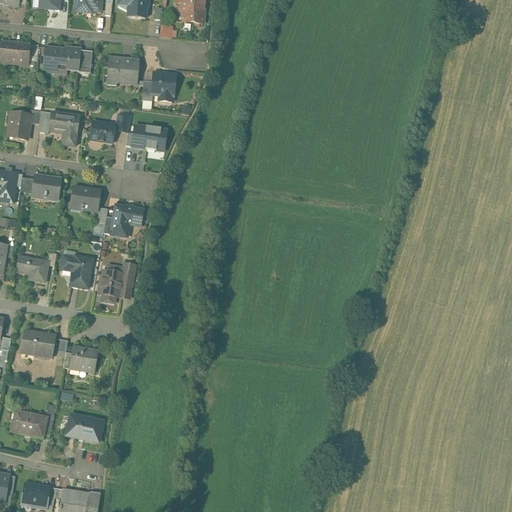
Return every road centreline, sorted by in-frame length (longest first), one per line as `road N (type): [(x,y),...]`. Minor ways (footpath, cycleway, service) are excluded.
road 1 (residential): [(185,56),(147,41),(0,24)]
road 2 (residential): [(137,186),(110,170),(0,156)]
